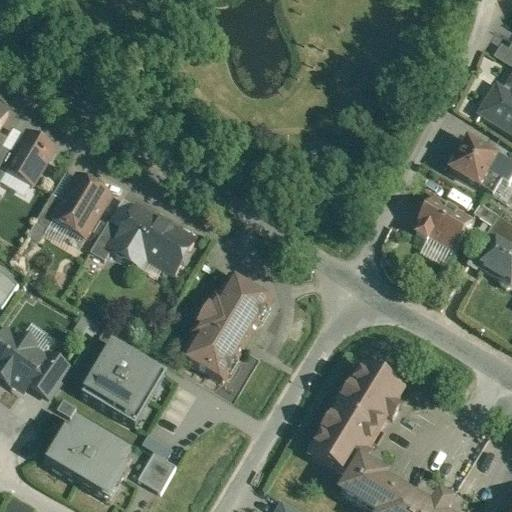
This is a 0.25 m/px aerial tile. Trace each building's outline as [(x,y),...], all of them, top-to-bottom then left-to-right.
[(511,47),(508,53),(501,48),(494,59),(511,70),(511,47)] [(511,85),(510,89),(511,89),(511,94),(509,99),(497,92),(481,117),(511,136),(511,85)] [(0,110),(0,129),(8,116),(0,110)] [(54,152),(28,137),(16,157),(6,174),(7,174),(8,172),(32,186),(31,188),(32,189),(54,152)] [(497,162),(468,144),(450,174),(491,199),(501,183),(489,175),(497,162)] [(16,157),(2,149),(0,152),(0,185),(7,174),(6,174),(16,157)] [(88,184),(79,179),(78,180),(64,204),(53,223),(84,241),(110,198),(99,191),(98,187),(92,183),(88,184)] [(53,197),(36,224),(48,231),(53,223),(64,204),(53,197)] [(473,226),(435,202),(416,233),(419,235),(417,239),(427,245),(430,241),(454,256),(473,226)] [(493,228),(499,219),(481,207),(475,216),(493,228)] [(195,244),(136,209),(123,233),(110,253),(111,254),(115,256),(118,260),(121,262),(126,262),(129,264),(136,253),(145,259),(145,260),(175,278),(195,244)] [(511,235),(511,227),(499,219),(493,228),(510,239),(511,235)] [(109,224),(90,255),(105,264),(111,254),(110,253),(123,233),(109,224)] [(511,250),(498,242),(494,249),(489,246),(484,254),(489,257),(480,272),(501,284),(502,288),(506,291),(511,289),(511,250)] [(0,275),(0,312),(1,313),(17,290),(0,275)] [(215,300),(193,338),(196,340),(184,361),(223,385),(271,305),(231,281),(219,302),(215,300)] [(95,328),(84,320),(76,331),(87,339),(95,328)] [(6,336),(0,344),(0,381),(9,388),(11,385),(24,395),(29,389),(46,364),(45,363),(32,355),(35,350),(23,341),(19,346),(6,336)] [(134,433),(166,380),(113,348),(81,401),(134,433)] [(70,373),(48,358),(45,363),(46,364),(29,389),(49,403),(70,373)] [(363,372),(310,458),(351,482),(360,468),(363,470),(369,461),(364,458),(388,420),(393,423),(399,413),(394,410),(403,396),(363,372)] [(64,436),(44,468),(109,507),(128,474),(123,472),(131,460),(75,428),(69,439),(64,436)] [(151,461),(137,486),(158,498),(173,473),(151,461)] [(363,470),(360,468),(351,482),(341,498),(364,511),(449,511),(451,510),(440,503),(434,511),(423,511),(383,487),(385,483),(363,470)]
